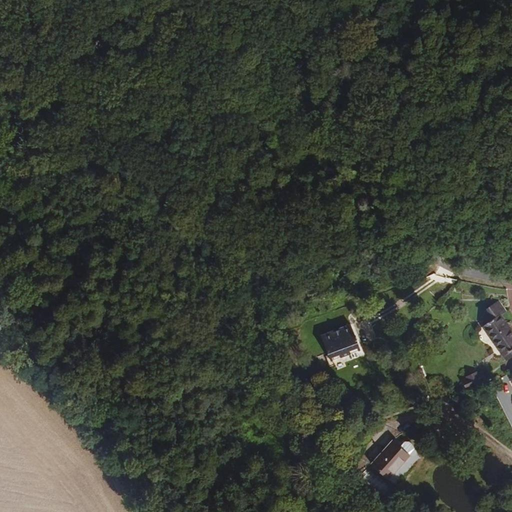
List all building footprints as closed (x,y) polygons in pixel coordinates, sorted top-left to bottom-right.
[(507,315),(502,307),(498,301),(483,311),(487,317),(492,325),(502,318),(507,315)] [(511,354),(511,333),(502,318),(492,325),(485,330),(505,360),(511,354)] [(359,342),(351,319),(320,331),(329,353),(358,343),(359,342)] [(469,377),(471,381),(464,385),(467,391),(488,381),(485,374),(478,378),(476,374),(469,377)] [(491,399),(487,391),(483,393),(482,391),(472,396),(473,397),(469,399),(472,407),(474,407),(491,399)] [(395,427),(402,434),(406,430),(398,423),(395,427)] [(386,476),(410,454),(401,444),(395,437),(371,460),(386,476)] [(416,448),(407,439),(401,444),(410,454),(416,448)]
